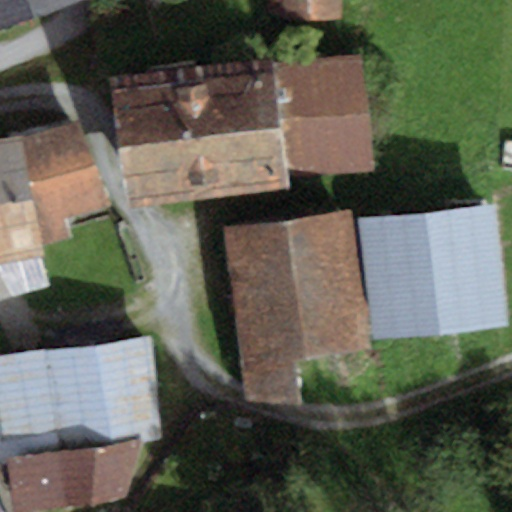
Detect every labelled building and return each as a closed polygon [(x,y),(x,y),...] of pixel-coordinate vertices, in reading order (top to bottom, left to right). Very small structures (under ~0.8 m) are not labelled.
[(0,0),(0,16),(38,0),(0,0)] [(346,0),(285,0),(284,23),(345,26),(346,0)] [(364,63),(277,74),(290,186),(377,177),(364,63)] [(277,74),(129,90),(142,203),(290,186),(277,74)] [(89,127),(28,142),(48,257),(84,243),(78,216),(118,208),(89,127)] [(28,142),(0,146),(0,264),(48,257),(28,142)] [(498,208),(373,221),(385,337),(510,324),(498,208)] [(355,217),(240,230),(256,365),(371,351),(355,217)] [(144,345),(0,363),(0,388),(18,506),(115,494),(133,440),(154,437),(144,345)]
